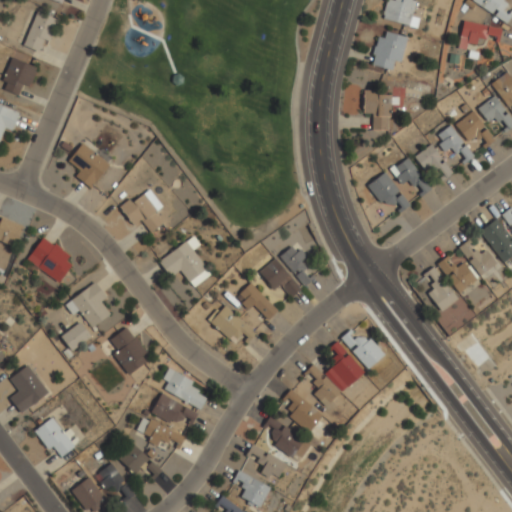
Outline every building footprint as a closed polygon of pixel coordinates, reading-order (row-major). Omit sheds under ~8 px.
[(393,0),(393,1),(388,0),(385,0),(382,20),(416,27),(418,18),(412,16),(415,0),(414,0),(393,0)] [(470,0),(505,23),(511,14),(504,9),(510,1),(508,0),(470,0)] [(56,18),(33,12),(25,47),(39,51),(42,39),(50,42),(56,18)] [(458,48),(466,50),(467,43),(483,46),(484,37),(499,39),(501,27),(462,21),(458,48)] [(399,61),(393,60),(390,70),(371,65),(374,54),(372,54),(374,46),(375,46),(378,36),(384,38),(385,31),(406,37),(399,61)] [(11,57),(37,68),(29,86),(22,83),(17,95),(3,89),(6,82),(1,80),(11,57)] [(487,122),(495,116),(507,130),(511,126),(511,119),(493,96),(477,109),(487,122)] [(0,105),(19,113),(12,130),(4,127),(0,137),(0,105)] [(454,124),(467,143),(479,134),(486,145),(493,140),(473,111),(454,124)] [(446,150),(449,148),(455,155),(459,152),(467,161),(473,156),(449,125),(434,136),(446,150)] [(89,188),(108,165),(82,143),(67,160),(79,171),(75,176),(89,188)] [(438,168),(444,177),(450,174),(433,144),(414,155),(425,175),(438,168)] [(399,184),(407,180),(411,187),(416,184),(421,194),(428,190),(410,157),(390,168),(399,184)] [(384,172),(398,191),(393,195),(395,198),(400,194),(409,205),(398,213),(396,210),(400,207),(396,202),(394,204),(391,205),(388,205),(385,203),(382,200),(379,202),(366,186),(384,172)] [(149,233),(162,223),(154,212),(161,207),(149,189),(131,202),(129,199),(118,207),(132,226),(140,220),(149,233)] [(511,207),(501,213),(508,226),(510,225),(511,227),(511,207)] [(0,241),(0,219),(1,217),(22,226),(13,247),(0,241)] [(511,254),(511,241),(494,220),(479,232),(503,262),(511,254)] [(157,260),(169,277),(180,269),(192,287),(210,275),(192,250),(199,245),(193,236),(157,260)] [(26,259),(42,237),(53,245),(54,244),(61,248),(60,249),(68,255),(64,260),(70,264),(57,282),(26,259)] [(485,250),(479,254),(468,240),(458,247),(481,279),(497,266),(485,250)] [(475,281),(459,257),(451,262),(447,256),(437,263),(456,293),(475,281)] [(273,289),(279,284),(290,297),(300,289),(274,258),(258,272),(273,289)] [(426,294),(440,311),(457,297),(432,267),(423,274),(433,288),(426,294)] [(64,305),(94,282),(105,297),(99,301),(109,313),(91,327),(77,310),(71,314),(64,305)] [(253,305),(267,320),(277,311),(250,282),(236,295),(249,308),(253,305)] [(207,321),(233,343),(240,335),(247,342),(255,334),(222,304),(207,321)] [(60,334),(69,350),(90,338),(81,322),(60,334)] [(108,339),(117,350),(112,354),(127,375),(149,359),(125,327),(108,339)] [(367,369),(382,355),(360,332),(355,337),(348,330),(339,339),(367,369)] [(363,371),(335,342),(328,349),(336,357),(327,365),(347,387),(363,371)] [(319,386),(312,394),(325,407),(340,390),(311,364),(304,372),(319,386)] [(9,379),(18,391),(8,398),(20,413),(48,392),(27,365),(9,379)] [(206,395),(189,388),(193,380),(167,369),(162,380),(167,381),(162,392),(201,408),(206,395)] [(308,432),(322,415),(289,389),(282,398),(289,405),(283,412),(308,432)] [(152,412),(191,426),(197,410),(158,395),(152,412)] [(60,457),(74,446),(66,435),(65,436),(52,417),(33,430),(47,450),(52,447),(60,457)] [(160,438),(178,447),(183,436),(142,417),(135,430),(149,436),(147,442),(157,446),(160,438)] [(310,443),(269,417),(263,426),(272,431),(266,439),(299,460),(310,443)] [(117,458),(134,474),(148,458),(131,443),(117,458)] [(260,471),(277,479),(286,462),(250,445),(245,457),(263,465),(260,471)] [(110,486),(114,490),(124,482),(110,463),(93,476),(104,490),(110,486)] [(259,507),(270,486),(237,470),(231,482),(244,489),(240,497),(259,507)] [(71,489),(86,511),(93,511),(107,503),(89,477),(71,489)] [(225,511),(224,511),(244,511),(221,496),(215,504),(225,511)]
